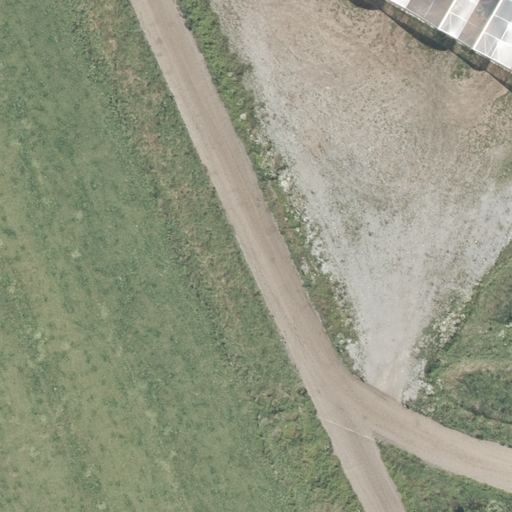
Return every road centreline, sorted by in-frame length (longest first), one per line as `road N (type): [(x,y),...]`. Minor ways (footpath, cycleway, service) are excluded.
road 1 (track): [(161,0),(400,511)]
road 2 (track): [(511,463),(353,418)]
